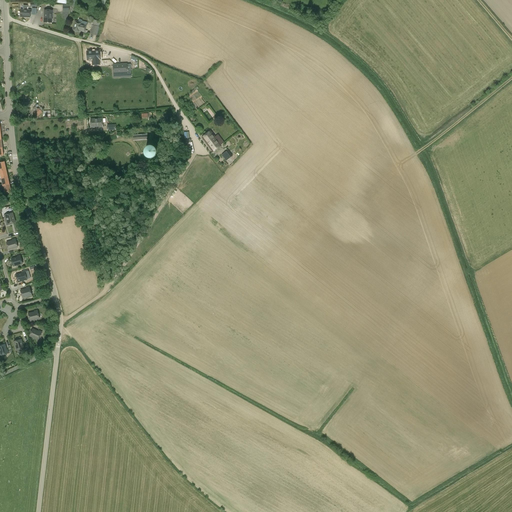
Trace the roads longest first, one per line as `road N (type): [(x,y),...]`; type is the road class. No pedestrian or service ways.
road 1 (residential): [(201,146),(148,59),(5,18)]
road 2 (unknown): [(60,318),(105,286),(96,212),(144,161),(143,145),(133,140)]
road 3 (residential): [(55,296),(25,199),(11,113)]
road 4 (unclassified): [(38,511),(57,353)]
